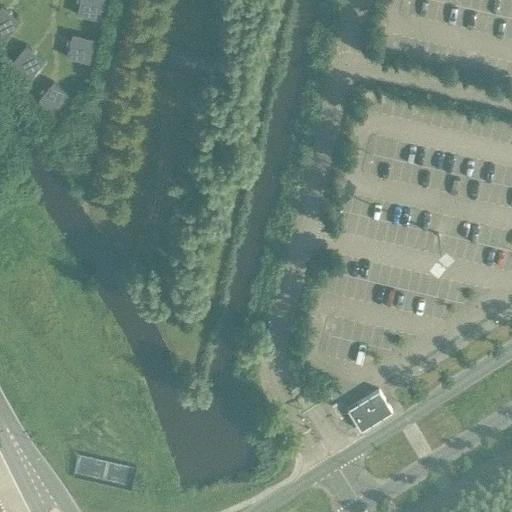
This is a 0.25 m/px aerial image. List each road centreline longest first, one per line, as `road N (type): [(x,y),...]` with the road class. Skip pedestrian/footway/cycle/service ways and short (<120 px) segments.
road 1 (secondary): [(511,351),(261,511)]
road 2 (secondary): [(353,511),(511,413)]
